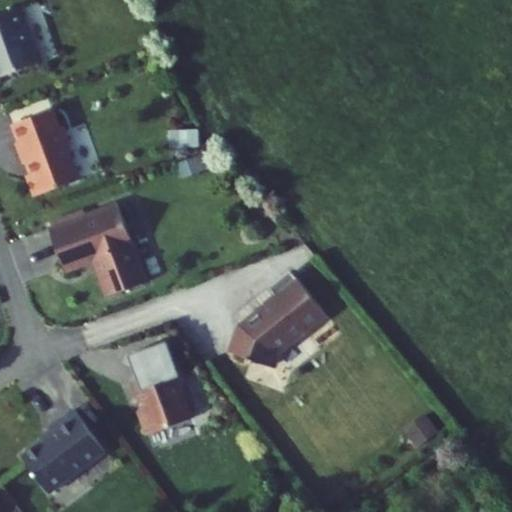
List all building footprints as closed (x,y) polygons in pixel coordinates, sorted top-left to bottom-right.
[(12,8),(0,12),(0,75),(33,64),(12,8)] [(45,111),(5,125),(11,142),(7,144),(14,165),(19,164),(21,165),(24,174),(18,176),(26,198),(71,181),(58,146),(61,141),(58,131),(52,129),(45,111)] [(140,285),(112,206),(43,230),(58,273),(87,263),(100,299),(140,285)] [(263,285),(269,293),(278,305),(300,289),(285,269),(263,285)] [(278,305),(269,293),(255,303),(257,307),(230,326),(222,352),(239,357),(238,360),(245,362),(246,360),(263,365),(267,351),(276,345),(278,348),(299,333),(296,330),(319,314),(300,289),(278,305)] [(299,333),(321,317),(319,314),(296,330),(299,333)] [(177,383),(168,359),(128,374),(125,380),(134,406),(131,412),(140,436),(185,420),(174,390),(177,383)] [(98,452),(67,410),(43,428),(46,433),(14,456),(42,493),(98,452)] [(424,412),(404,427),(417,445),(438,429),(424,412)] [(59,502),(118,471),(109,455),(51,487),(59,502)]
